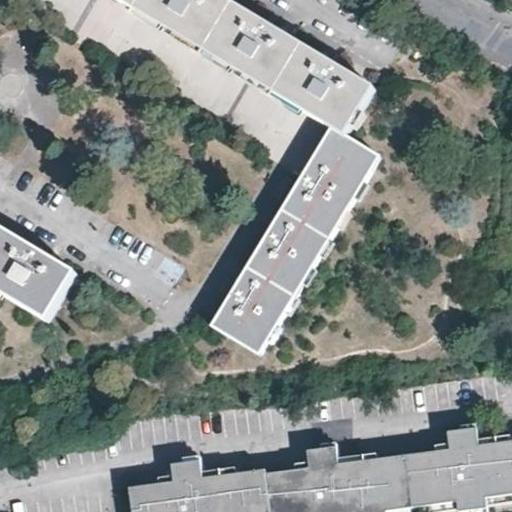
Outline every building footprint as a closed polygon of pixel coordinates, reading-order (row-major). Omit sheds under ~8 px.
[(119,0),(333,130),(348,139),(376,91),(333,65),(273,29),(224,0),(119,0)] [(505,84),(489,72),(479,85),(496,98),(505,84)] [(348,139),(333,130),(311,166),(304,177),(267,239),(233,295),(214,327),(261,356),(381,159),(348,139)] [(0,295),(49,325),(77,277),(41,255),(0,230),(0,295)] [(330,511),(344,510),(344,511),(409,511),(458,506),(471,504),(470,493),(485,491),(486,501),(511,497),(511,445),(482,450),(479,432),(450,436),(452,454),(341,468),(338,451),(310,455),(312,472),(269,478),(267,474),(205,482),(203,465),(174,469),(176,486),(132,492),(135,511),(330,511)] [(485,511),(488,511),(486,501),(485,491),(470,493),(471,504),(458,506),(459,511),(485,511)]
